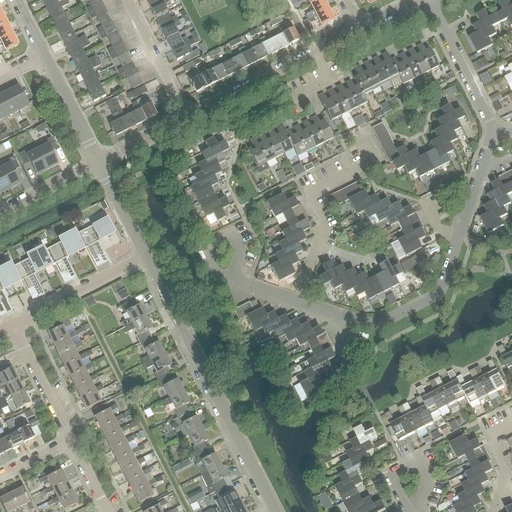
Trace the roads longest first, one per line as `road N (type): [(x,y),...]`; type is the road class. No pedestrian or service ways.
road 1 (residential): [(299,301),(381,322),(436,295),(494,131)]
road 2 (residential): [(275,511),(146,256)]
road 3 (residential): [(187,119),(360,29)]
road 4 (residential): [(371,160),(309,195),(324,227),(299,301)]
road 5 (residential): [(12,324),(146,256)]
road 6 (residential): [(494,131),(428,0)]
road 7 (residential): [(187,119),(127,0)]
road 8 (residential): [(70,439),(12,324)]
road 9 (residential): [(98,164),(45,54)]
